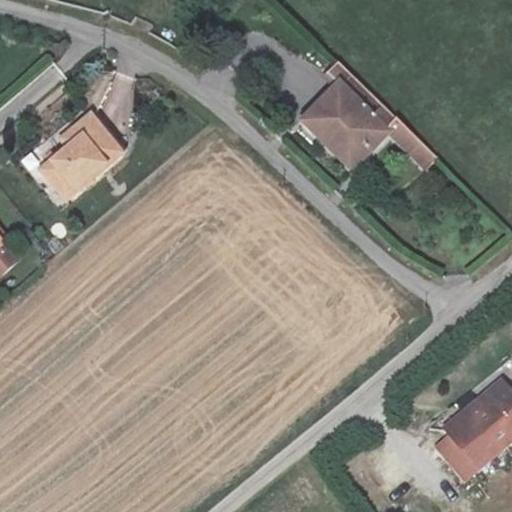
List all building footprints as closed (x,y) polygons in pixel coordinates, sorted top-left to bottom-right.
[(352,118),(365,105),(326,66),(311,80),(340,108),(352,118)] [(338,156),(328,165),(350,187),(387,151),(364,130),(377,116),(365,105),(352,118),(340,108),(313,134),(338,156)] [(127,159),(97,124),(69,148),(74,155),(49,178),(73,207),(127,159)] [(338,156),(313,134),(305,142),(328,165),(338,156)] [(0,260),(8,254),(0,242),(0,260)] [(466,422),(471,427),(475,432),(511,403),(502,392),(466,422)] [(475,432),(471,427),(450,445),(481,486),(511,456),(511,404),(511,403),(475,432)]
